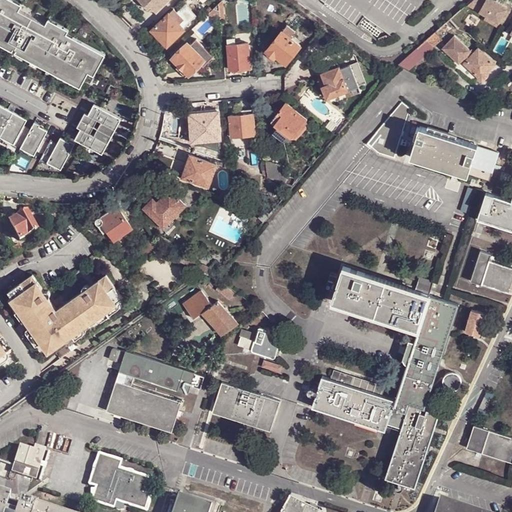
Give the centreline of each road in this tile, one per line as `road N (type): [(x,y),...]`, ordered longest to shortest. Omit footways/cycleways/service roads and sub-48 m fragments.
road 1 (residential): [(0,185),(80,193),(120,173),(149,126),(152,96)]
road 2 (residential): [(282,85),(152,96)]
road 3 (residential): [(152,96),(130,44),(84,0)]
